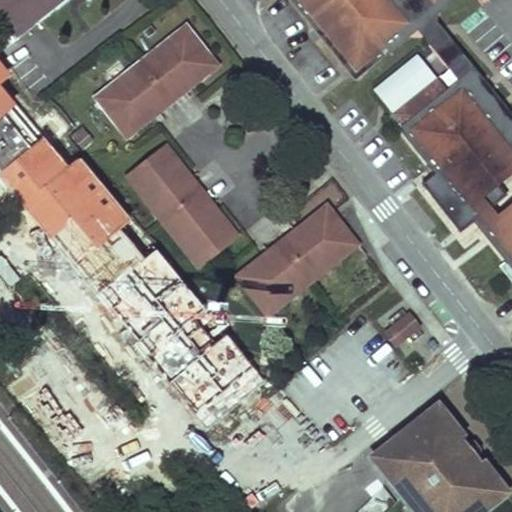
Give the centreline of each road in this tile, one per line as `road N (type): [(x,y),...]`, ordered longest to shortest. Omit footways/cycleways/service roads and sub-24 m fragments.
road 1 (residential): [(222,0),(511,368)]
road 2 (residential): [(0,305),(195,511)]
